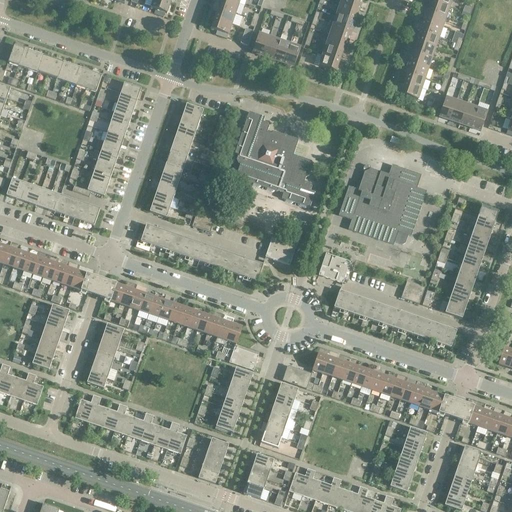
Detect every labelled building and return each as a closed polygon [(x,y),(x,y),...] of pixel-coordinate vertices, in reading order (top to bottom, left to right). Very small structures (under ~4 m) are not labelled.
[(170,3),(160,0),(152,0),(150,8),(166,14),(170,3)] [(238,4),(225,0),(220,0),(218,9),(235,15),(238,4)] [(362,1),(360,0),(340,0),(339,4),(359,11),(362,1)] [(432,2),(429,11),(429,12),(446,18),(449,8),(432,2)] [(359,11),(339,4),(336,15),(355,21),(359,11)] [(235,15),(218,9),(214,19),(231,25),(235,15)] [(427,11),(426,13),(423,21),(442,28),(446,18),(429,12),(429,11),(427,11)] [(355,21),(336,15),(332,25),(352,32),(355,21)] [(231,25),(214,19),(211,30),(228,35),(231,25)] [(442,28),(423,21),(419,32),(439,38),(442,28)] [(352,32),(332,25),(329,35),(348,42),(352,32)] [(245,30),(240,44),(248,47),(252,33),(245,30)] [(439,38),(419,32),(416,42),(435,49),(439,38)] [(269,38),(258,34),(252,53),(262,57),(269,38)] [(348,42),(329,35),(325,45),(342,51),(342,52),(344,53),(348,42)] [(279,41),(269,38),(262,57),(273,60),(279,41)] [(289,45),(279,41),(273,60),(283,64),(289,45)] [(435,49),(416,42),(412,52),(432,59),(435,49)] [(300,48),(289,45),(283,64),(294,67),(300,48)] [(342,51),(325,45),(322,56),(339,61),(342,52),(342,51)] [(24,50),(14,46),(8,63),(18,66),(24,50)] [(33,53),(24,50),(18,66),(28,70),(33,53)] [(432,59),(412,52),(409,63),(428,69),(432,59)] [(43,56),(33,53),(28,70),(37,73),(43,56)] [(314,63),(319,65),(318,66),(335,72),(339,61),(322,56),(322,57),(317,55),(314,63)] [(53,60),(43,56),(37,73),(47,76),(53,60)] [(62,63),(53,60),(47,76),(57,80),(62,63)] [(72,66),(62,63),(57,80),(66,83),(72,66)] [(428,69),(409,63),(405,73),(407,74),(408,74),(425,79),(428,69)] [(82,69),(72,66),(66,83),(76,86),(82,69)] [(91,73),(82,69),(76,86),(85,90),(91,73)] [(208,70),(205,79),(211,81),(214,72),(208,70)] [(101,76),(91,73),(85,90),(96,93),(101,76)] [(408,74),(407,74),(404,84),(421,90),(425,79),(408,74)] [(140,90),(124,84),(120,94),(137,100),(140,90)] [(421,90),(404,84),(400,94),(417,100),(421,90)] [(10,89),(0,85),(0,96),(7,99),(10,89)] [(137,100),(120,94),(117,104),(134,109),(137,100)] [(445,98),(439,115),(439,117),(449,121),(456,101),(445,98)] [(433,99),(430,109),(437,111),(441,102),(433,99)] [(466,105),(456,101),(449,121),(459,124),(466,105)] [(134,109),(117,104),(114,113),(130,119),(134,109)] [(186,105),(185,108),(183,115),(199,121),(203,111),(186,105)] [(476,108),(466,105),(459,124),(470,128),(476,108)] [(487,112),(476,108),(470,128),(480,131),(487,112)] [(264,118),(249,112),(248,115),(246,116),(244,122),(245,124),(243,129),(241,130),(239,136),(240,138),(239,142),(236,143),(234,149),(235,151),(235,154),(238,155),(236,160),(238,164),(240,165),(235,178),(238,179),(239,181),(245,183),(247,182),(251,184),(252,186),(258,188),(260,187),(265,188),(266,191),(272,193),(274,192),(277,192),(277,191),(283,193),(281,199),(284,200),(285,202),(291,204),(293,203),(297,205),(298,207),(304,209),(307,208),(309,209),(314,193),(310,191),(311,187),(310,184),(304,182),(305,178),(309,177),(313,165),(311,162),(293,155),(298,141),(274,132),(270,134),(267,133),(269,127),(267,124),(263,122),(264,118)] [(130,119),(114,113),(110,123),(127,129),(130,119)] [(199,121),(183,115),(179,125),(196,131),(199,121)] [(127,129),(110,123),(107,133),(124,139),(127,129)] [(196,131),(179,125),(176,135),(193,140),(196,131)] [(124,139),(107,133),(104,143),(120,148),(124,139)] [(193,140),(176,135),(173,144),(189,150),(193,140)] [(120,148),(104,143),(100,152),(117,158),(120,148)] [(189,150),(173,144),(169,154),(186,160),(189,150)] [(117,158),(100,152),(97,162),(114,168),(117,158)] [(186,160),(169,154),(166,164),(183,170),(186,160)] [(114,168),(97,162),(94,172),(111,177),(114,168)] [(183,170),(166,164),(163,174),(179,179),(183,170)] [(421,176),(392,166),(388,175),(371,169),(370,168),(370,167),(369,166),(368,166),(367,166),(366,166),(365,166),(364,167),(363,167),(363,168),(363,169),(363,170),(363,171),(363,172),(364,173),(358,190),(348,187),(338,216),(351,221),(348,230),(393,246),(394,243),(402,245),(405,244),(408,236),(411,237),(426,192),(417,188),(421,176)] [(111,177),(94,172),(90,181),(107,187),(111,177)] [(179,179),(163,174),(159,183),(176,189),(179,179)] [(22,183),(12,180),(7,194),(6,196),(16,200),(22,183)] [(107,187),(90,181),(87,191),(74,187),(72,192),(89,198),(91,193),(104,197),(107,187)] [(31,186),(22,183),(16,200),(26,203),(31,186)] [(176,189),(159,183),(156,193),(173,199),(176,189)] [(41,190),(31,186),(26,203),(35,206),(41,190)] [(51,193),(41,190),(35,206),(45,210),(51,193)] [(60,196),(51,193),(45,210),(55,213),(60,196)] [(173,199),(156,193),(153,202),(170,208),(173,199)] [(80,203),(60,196),(55,213),(74,220),(80,203)] [(170,208),(153,202),(149,213),(166,218),(170,208)] [(100,210),(80,203),(74,220),(94,226),(100,210)] [(498,212),(481,206),(478,216),(495,222),(498,212)] [(216,216),(198,210),(192,227),(210,233),(216,216)] [(495,222),(478,216),(475,226),(491,232),(495,222)] [(166,232),(146,226),(140,242),(160,249),(166,232)] [(491,232),(475,226),(471,236),(488,241),(491,232)] [(185,239),(166,232),(160,249),(179,256),(185,239)] [(290,242),(272,236),(265,258),(289,266),(293,256),(286,254),(290,242)] [(488,241),(471,236),(468,245),(485,251),(488,241)] [(204,246),(185,239),(179,256),(199,262),(204,246)] [(297,244),(290,242),(286,254),(293,256),(297,244)] [(9,248),(0,245),(0,263),(3,265),(9,248)] [(485,251),(468,245),(465,255),(481,261),(485,251)] [(224,252),(204,246),(199,262),(218,269),(224,252)] [(19,251),(9,248),(3,265),(13,268),(19,251)] [(28,255),(19,251),(13,268),(23,272),(28,255)] [(243,259),(224,252),(218,269),(237,276),(243,259)] [(332,256),(326,254),(322,266),(328,268),(332,256)] [(38,258),(28,255),(23,272),(32,275),(38,258)] [(481,261),(465,255),(461,265),(478,271),(481,261)] [(350,262),(332,256),(328,268),(322,266),(318,276),(342,284),(350,262)] [(48,261),(38,258),(32,275),(42,278),(48,261)] [(263,266),(243,259),(237,276),(257,282),(263,266)] [(57,265),(48,261),(42,278),(52,282),(57,265)] [(67,268),(57,265),(52,282),(61,285),(67,268)] [(478,271),(461,265),(458,275),(475,280),(478,271)] [(77,271),(67,268),(61,285),(71,288),(77,271)] [(87,275),(77,271),(71,288),(81,292),(87,275)] [(102,280),(87,275),(81,292),(96,297),(110,301),(115,285),(102,280)] [(475,280),(458,275),(455,284),(472,290),(475,280)] [(425,288),(407,282),(401,299),(419,305),(425,288)] [(472,290),(455,284),(451,294),(468,300),(472,290)] [(125,288),(115,285),(110,301),(120,305),(125,288)] [(135,291),(125,288),(120,305),(129,308),(135,291)] [(145,294),(135,291),(129,308),(139,311),(145,294)] [(359,298),(339,292),(333,308),(353,315),(359,298)] [(154,298),(145,294),(139,311),(149,315),(154,298)] [(468,300),(451,294),(448,304),(465,309),(468,300)] [(164,301),(154,298),(149,315),(158,318),(164,301)] [(378,305),(359,298),(353,315),(373,322),(378,305)] [(174,304),(164,301),(158,318),(168,321),(174,304)] [(183,308),(174,304),(168,321),(178,325),(183,308)] [(465,309),(448,304),(445,314),(461,319),(465,309)] [(398,312),(378,305),(373,322),(392,328),(398,312)] [(69,312),(52,306),(49,316),(65,322),(69,312)] [(193,311),(183,308),(178,325),(187,328),(193,311)] [(203,314),(193,311),(187,328),(197,331),(203,314)] [(417,318),(398,312),(392,328),(411,335),(417,318)] [(212,318),(203,314),(197,331),(207,334),(212,318)] [(65,322),(49,316),(45,326),(62,332),(65,322)] [(222,321),(212,318),(207,334),(216,338),(222,321)] [(436,325),(417,318),(411,335),(431,342),(436,325)] [(232,324),(222,321),(216,338),(226,341),(232,324)] [(242,328),(232,324),(226,341),(236,344),(242,328)] [(123,331),(107,325),(103,335),(120,341),(123,331)] [(456,332),(436,325),(431,342),(451,348),(456,332)] [(62,332),(45,326),(42,335),(59,341),(62,332)] [(59,341),(42,335),(39,345),(56,351),(59,341)] [(120,341),(103,335),(100,345),(117,350),(120,341)] [(56,351),(39,345),(35,355),(52,361),(56,351)] [(117,350),(100,345),(97,354),(113,360),(117,350)] [(234,348),(229,363),(241,368),(246,352),(234,348)] [(511,357),(511,350),(504,348),(498,365),(508,368),(511,357)] [(258,356),(246,352),(241,368),(253,372),(258,356)] [(113,360),(97,354),(93,364),(110,370),(113,360)] [(328,357),(318,354),(312,371),(322,374),(328,357)] [(52,361),(35,355),(32,365),(49,371),(52,361)] [(338,361),(328,357),(322,374),(332,377),(338,361)] [(347,364),(338,361),(332,377),(342,381),(347,364)] [(110,370),(93,364),(90,374),(107,379),(110,370)] [(357,367),(347,364),(342,381),(351,384),(357,367)] [(10,368),(6,366),(0,383),(0,393),(10,397),(16,378),(7,375),(10,368)] [(299,371),(287,366),(282,382),(294,386),(299,371)] [(367,370),(357,367),(351,384),(361,387),(367,370)] [(252,375),(236,369),(232,379),(249,385),(252,375)] [(376,374),(367,370),(361,387),(371,391),(376,374)] [(311,375),(299,371),(294,386),(306,390),(311,375)] [(32,375),(28,374),(26,381),(16,378),(10,397),(23,401),(32,375)] [(107,379),(90,374),(86,384),(103,389),(107,379)] [(386,377),(376,374),(371,391),(380,394),(386,377)] [(36,377),(32,375),(23,401),(37,406),(43,387),(33,384),(36,377)] [(396,380),(386,377),(380,394),(390,397),(396,380)] [(249,385),(232,379),(229,389),(246,394),(249,385)] [(405,384),(396,380),(390,397),(400,401),(405,384)] [(298,390),(281,384),(277,394),(294,400),(298,390)] [(415,387),(405,384),(400,401),(409,404),(415,387)] [(425,390),(415,387),(409,404),(419,407),(425,390)] [(246,394),(229,389),(225,398),(242,404),(246,394)] [(434,394),(425,390),(419,407),(429,411),(434,394)] [(294,400),(277,394),(274,404),(291,410),(294,400)] [(444,397),(434,394),(429,411),(438,414),(444,397)] [(97,398),(93,396),(90,404),(81,400),(74,419),(88,423),(97,398)] [(460,402),(444,397),(438,414),(455,419),(467,424),(473,407),(460,402)] [(101,399),(97,398),(88,423),(101,428),(107,409),(98,406),(101,399)] [(242,404),(225,398),(222,408),(239,414),(242,404)] [(291,410),(274,404),(271,414),(287,420),(291,410)] [(123,406),(119,405),(117,413),(107,409),(101,428),(114,432),(123,406)] [(127,408),(123,406),(114,432),(127,437),(134,418),(124,415),(127,408)] [(483,410),(473,407),(467,424),(477,427),(483,410)] [(239,414),(222,408),(219,418),(236,423),(239,414)] [(493,414),(483,410),(477,427),(487,430),(493,414)] [(149,415),(146,414),(143,422),(134,418),(127,437),(141,441),(149,415)] [(287,420),(271,414),(267,423),(284,429),(287,420)] [(502,417),(493,414),(487,430),(497,434),(502,417)] [(153,417),(149,415),(141,441),(154,446),(160,427),(151,424),(153,417)] [(511,420),(502,417),(497,434),(506,437),(511,420)] [(236,423),(219,418),(215,428),(216,428),(225,431),(232,434),(236,423)] [(176,424),(172,423),(169,430),(160,427),(154,446),(167,450),(176,424)] [(284,429),(267,423),(264,433),(281,439),(284,429)] [(179,426),(176,424),(167,450),(180,455),(187,436),(177,433),(179,426)] [(426,434),(410,428),(406,439),(423,444),(426,434)] [(281,439),(264,433),(261,443),(277,449),(281,439)] [(423,444),(406,439),(403,448),(420,454),(423,444)] [(211,440),(208,450),(225,456),(228,445),(211,440)] [(481,453),(464,447),(461,457),(478,463),(481,453)] [(420,454),(403,448),(400,458),(416,464),(420,454)] [(225,456),(208,450),(205,459),(221,465),(225,456)] [(257,455),(254,462),(253,465),(270,471),(273,461),(257,455)] [(478,463),(461,457),(458,467),(474,473),(478,463)] [(416,464),(400,458),(396,468),(413,473),(416,464)] [(221,465),(205,459),(201,469),(218,475),(221,465)] [(270,471),(253,465),(250,475),(267,481),(270,471)] [(474,473),(458,467),(454,477),(471,482),(474,473)] [(413,473),(396,468),(393,477),(410,483),(413,473)] [(218,475),(201,469),(198,479),(215,485),(218,475)] [(311,471),(307,470),(305,477),(295,474),(289,492),(302,497),(311,471)] [(315,472),(311,471),(302,497),(315,501),(322,483),(312,480),(315,472)] [(267,481),(250,475),(246,484),(263,490),(267,481)] [(410,483),(393,477),(390,487),(406,493),(410,483)] [(471,482),(454,477),(451,486),(468,492),(471,482)] [(337,480),(334,479),(331,486),(322,483),(315,501),(328,506),(337,480)] [(341,481),(337,480),(328,506),(341,510),(348,492),(338,489),(341,481)] [(263,490),(246,484),(243,495),(260,500),(263,490)] [(0,511),(2,511),(11,488),(2,485),(0,490),(0,489),(0,511)] [(468,492),(451,486),(448,496),(464,502),(468,492)] [(355,511),(363,489),(360,487),(357,495),(348,492),(341,510),(346,511),(355,511)] [(367,490),(363,489),(355,511),(370,511),(374,501),(365,498),(367,490)] [(384,511),(390,498),(386,496),(383,504),(374,501),(370,511),(384,511)] [(464,502),(448,496),(444,506),(461,511),(464,502)] [(393,499),(390,498),(384,511),(399,511),(401,510),(391,506),(393,499)]
